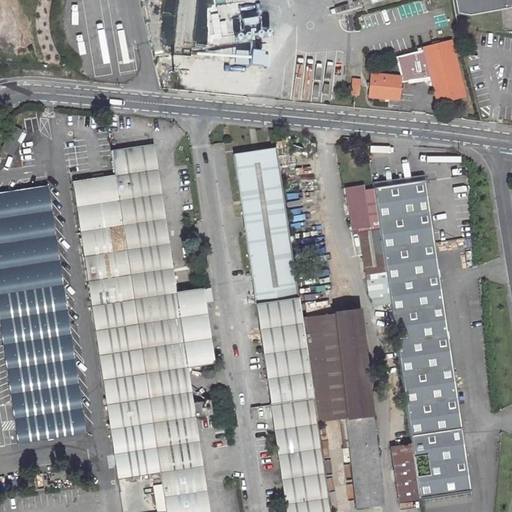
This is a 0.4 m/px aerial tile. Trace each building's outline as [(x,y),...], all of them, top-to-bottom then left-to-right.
[(511,0),(452,0),(455,13),(470,16),(511,7),(511,0)] [(212,17),(216,37),(231,34),(227,13),(212,17)] [(248,29),(256,28),(256,29),(259,28),(257,17),(243,19),(246,31),(248,31),(248,29)] [(424,50),(431,77),(437,101),(464,94),(449,39),(423,46),(424,50)] [(397,57),(402,77),(401,82),(431,77),(424,50),(397,57)] [(252,51),(250,66),(262,67),(262,65),(268,66),(269,54),(263,53),(263,52),(252,51)] [(401,82),(402,77),(371,74),(369,97),(400,99),(401,82)] [(360,79),(352,79),(351,95),(359,96),(360,79)] [(23,131),(14,126),(2,149),(11,154),(23,131)] [(176,293),(153,145),(112,151),(116,175),(153,424),(195,417),(206,415),(204,403),(193,405),(188,368),(214,364),(202,290),(176,293)] [(278,149),(235,155),(271,405),(313,398),(278,149)] [(116,175),(73,181),(119,478),(160,471),(153,424),(116,175)] [(420,499),(470,491),(425,182),(376,189),(381,227),(388,272),(412,443),(420,499)] [(365,184),(349,186),(354,228),(371,226),(365,184)] [(0,321),(19,443),(84,433),(47,186),(0,193),(0,321)] [(381,227),(361,230),(368,274),(388,272),(381,227)] [(307,317),(320,422),(346,420),(356,507),(384,504),(374,416),(373,416),(360,310),(307,317)] [(271,405),(287,511),(329,511),(313,398),(271,405)] [(208,511),(195,417),(153,424),(160,471),(166,511),(208,511)] [(412,443),(390,447),(397,502),(420,499),(412,443)]
